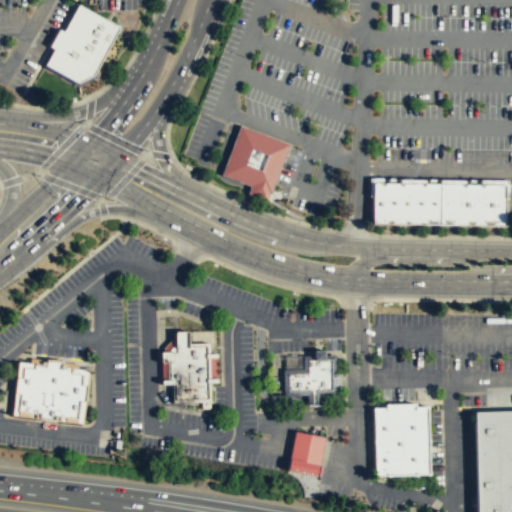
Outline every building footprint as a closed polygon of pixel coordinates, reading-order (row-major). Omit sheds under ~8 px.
[(120,27),(93,75),(77,82),(45,64),(53,48),(49,46),(58,28),(63,30),(78,3),(120,27)] [(290,144),(275,183),(271,193),(221,174),(240,124),(290,144)] [(437,224),(369,223),(370,182),(437,183),(437,224)] [(502,225),(502,184),(437,183),(437,224),(502,225)] [(175,338),(175,330),(189,330),(189,342),(209,342),(211,401),(173,401),(173,382),(162,383),(161,350),(171,339),(175,338)] [(283,369),(284,395),(307,394),(308,403),(336,402),(336,353),(303,354),(303,368),(283,369)] [(12,413),(82,421),(89,369),(66,366),(66,363),(63,363),(63,359),(46,357),(46,361),(41,360),(41,363),(18,360),(12,413)] [(426,475),(425,406),(370,408),(372,476),(426,475)] [(511,511),(511,408),(476,409),(478,511),(511,511)] [(317,476),(324,437),(294,431),(286,470),(317,476)]
